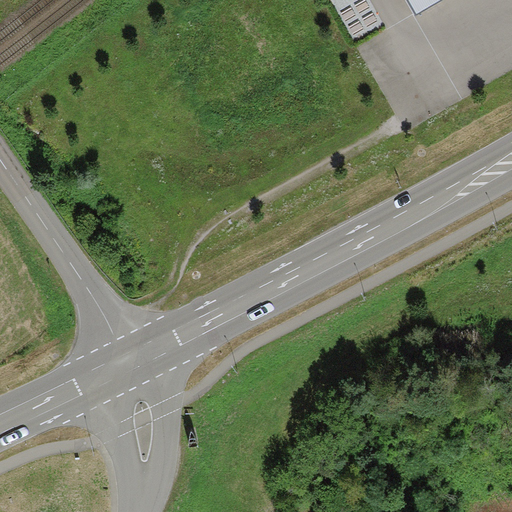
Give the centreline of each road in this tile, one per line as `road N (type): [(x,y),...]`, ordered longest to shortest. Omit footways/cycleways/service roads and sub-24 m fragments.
road 1 (secondary): [(511,166),(129,361)]
road 2 (unclassified): [(0,160),(129,361)]
road 3 (unclassified): [(129,361),(145,418),(138,511)]
road 4 (secondary): [(129,361),(0,425)]
